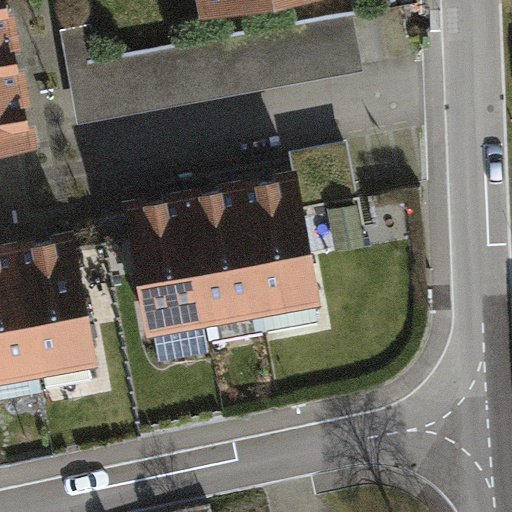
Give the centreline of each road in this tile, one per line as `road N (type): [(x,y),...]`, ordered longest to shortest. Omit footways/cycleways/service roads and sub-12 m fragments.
road 1 (residential): [(485,420),(42,511)]
road 2 (residential): [(471,0),(485,420)]
